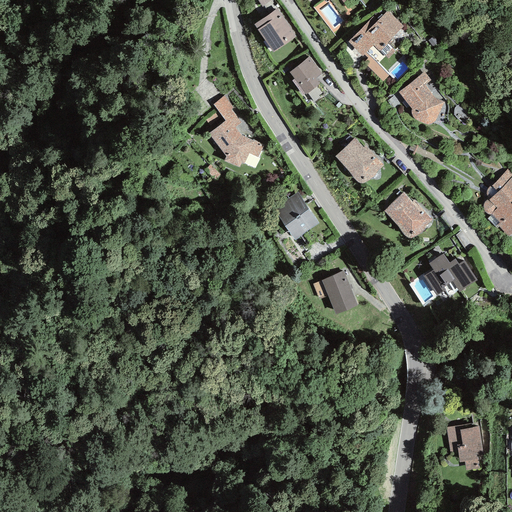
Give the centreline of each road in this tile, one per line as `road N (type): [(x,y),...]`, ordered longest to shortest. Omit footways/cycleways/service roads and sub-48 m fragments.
road 1 (tertiary): [(396,511),(415,352),(399,313),(263,102),(230,0)]
road 2 (residential): [(287,0),(357,101),(511,280)]
